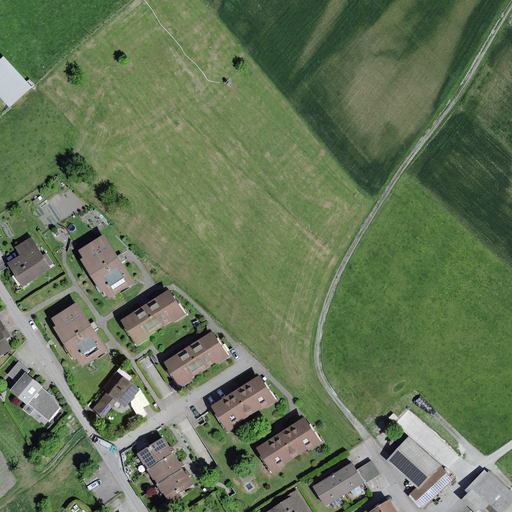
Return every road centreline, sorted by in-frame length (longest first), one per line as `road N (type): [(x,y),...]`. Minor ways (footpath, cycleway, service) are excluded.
road 1 (track): [(511,4),(337,276),(316,353),(328,389),(382,463)]
road 2 (residential): [(0,286),(105,453)]
road 3 (residential): [(105,453),(250,361)]
